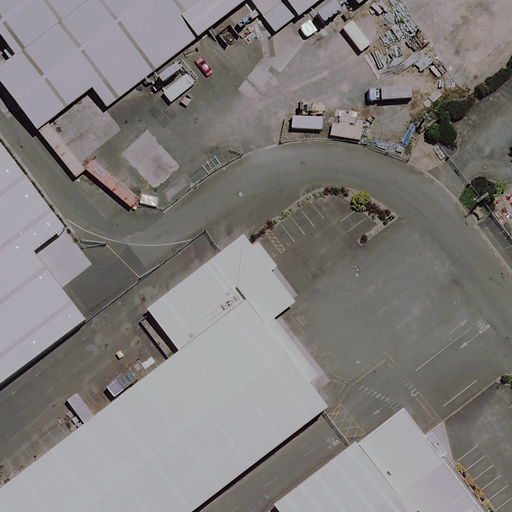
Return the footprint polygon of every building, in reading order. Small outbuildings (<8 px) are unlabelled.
[(314,0),(0,0),(0,59),(1,60),(0,60),(0,104),(25,136),(78,94),(94,115),(241,0),(259,0),(280,27),(314,0)] [(277,78),(258,66),(241,93),(259,105),(277,78)] [(178,116),(187,110),(179,100),(196,88),(187,75),(141,109),(150,121),(171,106),(178,116)] [(0,397),(102,319),(47,248),(68,232),(0,143),(0,397)] [(285,301),(232,234),(140,306),(174,348),(0,483),(0,511),(183,511),(318,407),(253,325),(285,301)] [(495,511),(410,401),(268,510),(269,511),(495,511)]
